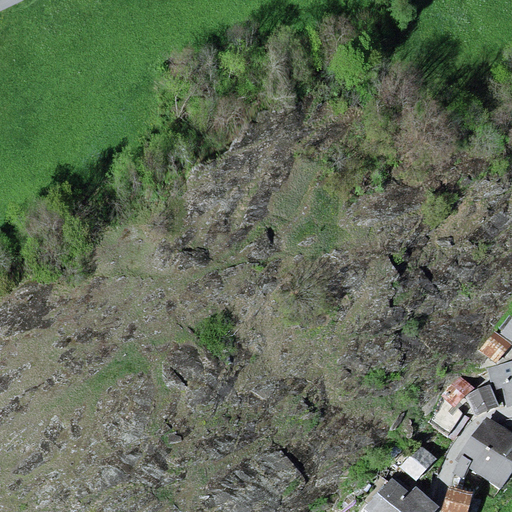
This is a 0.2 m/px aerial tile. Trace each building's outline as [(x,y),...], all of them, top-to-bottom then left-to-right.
[(511,318),(501,333),(511,341),(511,318)] [(509,348),(494,334),(480,351),(495,364),(509,348)] [(493,390),(504,388),(508,407),(511,406),(511,363),(488,369),(493,390)] [(472,389),(460,376),(441,394),(453,407),(472,389)] [(490,387),(467,396),(475,417),(498,408),(490,387)] [(466,415),(450,405),(435,428),(451,438),(466,415)] [(511,475),(511,437),(486,420),(458,457),(461,458),(453,474),(463,480),(469,470),(501,492),(511,475)] [(435,461),(421,446),(399,468),(414,483),(435,461)] [(411,495),(391,478),(365,507),(370,511),(431,511),(435,508),(415,490),(411,495)] [(466,511),(473,491),(453,485),(444,511),(466,511)]
